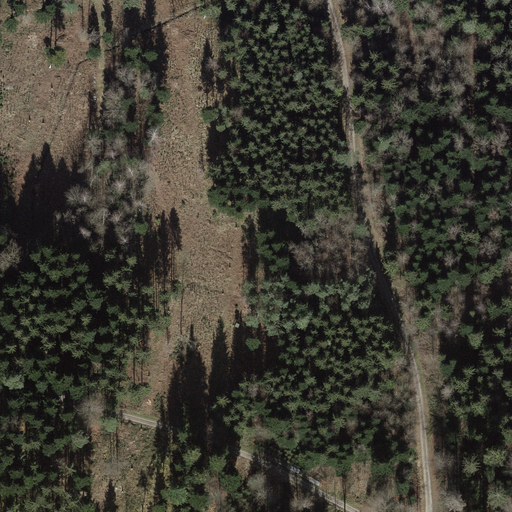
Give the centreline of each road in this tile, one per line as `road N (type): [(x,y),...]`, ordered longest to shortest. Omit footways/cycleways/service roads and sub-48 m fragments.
road 1 (track): [(429,511),(419,373),(360,206),(327,0)]
road 2 (track): [(0,378),(230,445),(354,511)]
